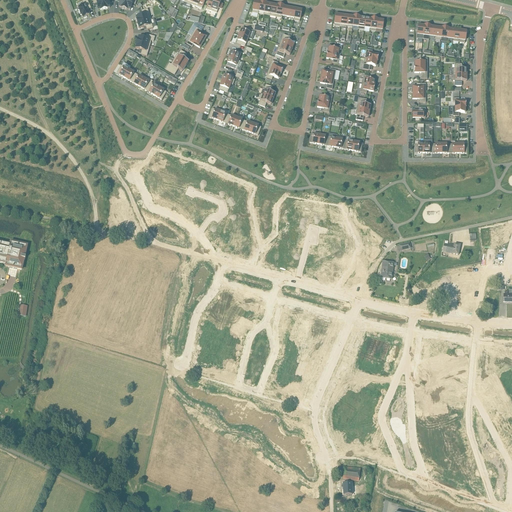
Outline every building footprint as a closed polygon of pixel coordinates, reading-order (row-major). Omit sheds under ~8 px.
[(82,0),(76,3),(77,7),(79,11),(78,11),(81,16),(82,15),(83,18),(89,15),(87,10),(91,9),(87,0),(85,0),(83,2),(82,0)] [(92,0),(94,5),(97,4),(98,10),(101,10),(104,10),(102,0),(92,0)] [(102,0),(104,10),(108,9),(107,8),(110,8),(108,2),(113,1),(112,0),(102,0)] [(118,0),(121,1),(119,7),(121,8),(124,9),(127,0),(118,0)] [(127,0),(124,9),(128,10),(130,11),(132,4),(135,5),(136,0),(127,0)] [(193,0),(191,5),(202,9),(205,0),(193,0)] [(209,0),(206,10),(217,14),(218,8),(221,9),(223,5),(220,4),(221,1),(220,0),(214,0),(214,2),(209,0)] [(254,2),(252,13),(258,14),(259,12),(260,3),(254,2)] [(264,13),(264,15),(270,16),(272,5),(266,4),(264,13)] [(272,5),(270,16),(276,18),(278,6),(272,5)] [(278,6),(276,18),(282,19),(282,16),(284,7),(278,5),(278,6)] [(143,16),(136,17),(137,20),(136,20),(137,23),(150,20),(147,9),(141,11),(143,16)] [(294,18),(293,21),(300,22),(302,11),(296,9),(294,18)] [(150,20),(137,23),(138,27),(139,27),(139,29),(146,27),(147,30),(153,29),(153,28),(150,20)] [(242,27),(239,36),(248,39),(252,40),(255,31),(253,31),(251,31),(242,27)] [(196,28),(191,36),(203,43),(203,42),(204,42),(206,39),(205,39),(206,38),(200,34),(202,31),(196,28)] [(138,40),(137,43),(150,47),(151,41),(154,42),(155,37),(146,35),(145,39),(139,37),(138,40)] [(283,35),(279,45),(292,50),(292,49),(293,49),(294,46),(293,45),(294,45),(294,44),(289,43),(291,38),(283,35)] [(191,36),(187,45),(192,48),(194,45),(200,49),(200,48),(203,43),(191,36)] [(239,36),(236,44),(245,47),(248,39),(239,36)] [(375,42),(376,37),(373,36),(371,45),(381,46),(381,43),(375,42)] [(136,46),(136,49),(142,51),(141,55),(147,56),(150,47),(137,43),(136,46)] [(279,45),(276,56),(280,57),(283,58),(285,54),(290,56),(290,55),(292,50),(279,45)] [(329,49),(328,49),(327,52),(328,53),(338,55),(339,50),(341,51),(342,47),(335,46),(335,49),(331,49),(330,48),(329,48),(329,49)] [(129,50),(127,55),(135,60),(137,58),(138,55),(129,50)] [(232,50),(229,58),(238,61),(241,53),(232,50)] [(373,52),(366,50),(365,54),(365,59),(367,59),(377,61),(378,57),(378,56),(372,55),(373,52)] [(177,55),(174,60),(185,67),(186,66),(188,63),(188,62),(189,62),(184,59),(187,55),(181,51),(178,55),(177,55)] [(338,55),(328,53),(327,53),(327,54),(326,59),(333,60),(333,61),(332,63),(338,65),(339,61),(340,56),(338,55)] [(229,58),(226,66),(235,69),(236,66),(238,67),(240,62),(238,61),(229,58)] [(367,59),(365,59),(364,64),(363,65),(363,70),(369,71),(370,66),(375,67),(376,67),(376,66),(377,66),(377,63),(377,62),(377,61),(367,59)] [(421,62),(415,62),(415,64),(414,63),(414,67),(415,67),(415,68),(414,68),(427,68),(427,59),(421,59),(421,62)] [(169,64),(165,70),(175,76),(178,69),(182,72),(183,72),(182,72),(185,67),(174,60),(171,65),(169,64)] [(272,61),(269,70),(280,74),(281,74),(283,69),(277,67),(278,64),(272,61)] [(462,65),(455,65),(455,69),(453,69),(453,75),(466,76),(466,70),(467,70),(462,70),(462,65)] [(121,66),(117,74),(124,78),(129,70),(122,66),(121,66)] [(427,68),(414,68),(414,73),(421,74),(421,79),(427,80),(427,68)] [(327,73),(322,72),(321,78),(334,80),(336,71),(328,69),(327,73)] [(129,70),(124,78),(132,83),(136,75),(129,70)] [(269,70),(266,78),(272,80),(273,77),(279,79),(279,78),(280,78),(281,75),(280,75),(280,74),(269,70)] [(225,73),(222,81),(231,85),(233,86),(235,80),(233,80),(234,76),(225,73)] [(136,75),(132,83),(139,87),(145,78),(144,78),(140,75),(139,76),(136,75)] [(466,76),(453,75),(453,82),(454,82),(454,86),(462,87),(462,82),(467,82),(467,81),(466,81),(466,80),(467,80),(467,77),(466,77),(466,76)] [(370,77),(363,76),(363,79),(362,81),(362,84),(375,87),(374,87),(374,86),(375,86),(376,83),(375,82),(375,81),(374,81),(369,80),(370,77)] [(145,78),(139,87),(147,92),(151,84),(152,84),(153,82),(145,77),(144,78),(145,78)] [(334,80),(321,78),(321,79),(320,79),(320,82),(320,83),(320,84),(325,85),(324,88),(332,89),(334,80)] [(222,81),(219,90),(228,93),(231,85),(222,81)] [(151,84),(147,92),(154,96),(159,87),(160,87),(160,86),(155,83),(154,85),(152,84),(151,84)] [(375,87),(362,84),(361,89),(361,90),(360,93),(366,94),(367,91),(373,92),(374,92),(374,87),(375,87)] [(412,89),(412,93),(413,93),(413,94),(426,94),(426,89),(426,87),(426,84),(417,84),(417,88),(412,88),(413,88),(413,89),(412,89)] [(263,89),(261,95),(262,95),(273,100),(273,98),(274,99),(276,95),(275,95),(275,94),(271,92),(273,88),(266,85),(264,90),(263,89)] [(159,87),(154,96),(162,101),(167,93),(164,91),(164,90),(160,87),(159,87)] [(412,99),(412,100),(419,100),(419,103),(426,103),(426,94),(413,94),(413,99),(412,99)] [(260,101),(258,106),(265,108),(266,103),(271,105),(271,104),(272,104),(273,101),(273,100),(262,95),(261,95),(259,100),(260,101)] [(318,102),(331,105),(332,100),(332,96),(326,95),(326,98),(321,97),(320,97),(319,98),(318,101),(319,101),(319,102),(318,102)] [(367,100),(358,99),(356,109),(369,112),(370,107),(370,106),(371,106),(366,105),(367,100)] [(459,99),(453,99),(453,102),(455,102),(455,108),(466,108),(466,102),(459,102),(459,99)] [(317,108),(323,109),(323,112),(329,113),(330,110),(330,108),(331,105),(318,102),(318,103),(317,107),(317,108)] [(455,108),(453,108),(453,116),(459,116),(459,113),(465,113),(465,112),(466,112),(466,109),(465,109),(465,108),(466,108),(455,108)] [(369,112),(356,109),(355,115),(356,115),(356,120),(363,122),(363,117),(368,118),(368,117),(368,116),(369,117),(370,113),(369,113),(369,112)] [(413,112),(413,119),(416,119),(416,120),(419,120),(419,119),(422,119),(424,119),(425,119),(425,109),(419,109),(419,112),(413,112)] [(215,111),(212,110),(209,118),(211,119),(217,122),(220,112),(215,110),(215,111)] [(226,114),(220,112),(217,122),(222,124),(223,123),(225,124),(228,116),(226,115),(226,114)] [(231,117),(228,116),(225,124),(228,125),(227,126),(233,128),(237,118),(231,116),(231,117)] [(242,120),(237,118),(233,128),(239,130),(239,129),(241,130),(245,122),(242,121),(242,120)] [(247,123),(245,122),(241,130),(244,131),(244,132),(249,134),(253,124),(247,122),(247,123)] [(259,126),(253,124),(249,134),(255,136),(258,137),(261,128),(258,127),(259,126)] [(314,135),(311,134),(309,143),(318,145),(320,136),(320,134),(315,132),(314,135)] [(325,137),(320,136),(318,145),(327,147),(328,137),(325,137)] [(331,138),(328,137),(327,147),(335,148),(337,139),(331,138)] [(343,138),(337,137),(337,139),(335,148),(344,150),(345,141),(342,140),(343,138)] [(348,141),(345,141),(344,150),(352,151),(354,142),(354,140),(349,139),(348,141)] [(359,143),(354,142),(352,151),(361,153),(363,144),(359,143)] [(418,144),(415,144),(415,154),(423,154),(424,145),(424,142),(418,142),(418,144)] [(464,142),(458,142),(458,145),(458,154),(467,154),(467,145),(464,145),(464,142)] [(424,145),(423,154),(432,154),(432,145),(424,145)] [(441,145),(432,145),(432,154),(441,154),(441,145)] [(449,145),(441,145),(441,154),(449,154),(449,145)] [(458,145),(449,145),(449,154),(458,154),(458,145)] [(204,214),(199,210),(191,219),(197,223),(204,214)] [(0,263),(6,265),(6,267),(8,267),(21,270),(27,246),(11,243),(11,245),(10,245),(0,242),(0,263)] [(458,256),(459,251),(460,246),(454,245),(444,244),(442,252),(452,254),(458,256)] [(391,280),(394,263),(383,262),(381,278),(391,280)] [(438,293),(439,283),(428,282),(427,291),(438,293)] [(511,303),(511,295),(509,295),(509,292),(505,292),(505,295),(504,295),(503,303),(511,303)] [(211,304),(208,310),(219,316),(221,311),(223,312),(225,309),(219,306),(218,308),(211,304)] [(208,310),(205,316),(211,320),(210,322),(216,325),(217,322),(216,321),(219,316),(208,310)] [(245,315),(241,320),(250,327),(254,321),(251,320),(253,317),(247,313),(245,315)] [(238,325),(236,328),(242,332),(243,330),(246,332),(250,327),(241,320),(237,325),(238,325)] [(282,325),(281,332),(293,333),(294,327),(296,327),(296,323),(289,323),(289,326),(282,325)] [(199,331),(198,337),(209,340),(211,334),(212,335),(213,331),(207,330),(206,333),(199,331)] [(281,332),(281,338),(288,339),(287,342),(294,342),(294,339),(292,338),(293,333),(281,332)] [(324,337),(322,342),(333,347),(336,340),(329,337),(330,335),(324,332),(322,336),(324,337)] [(198,337),(196,344),(203,346),(203,348),(209,350),(210,346),(208,346),(209,340),(198,337)] [(229,337),(228,340),(230,341),(229,346),(240,349),(241,342),(235,341),(236,338),(229,337)] [(318,346),(316,350),(322,352),(323,350),(330,353),(333,347),(322,342),(320,347),(318,346)] [(226,351),(225,355),(231,356),(232,353),(239,355),(240,349),(229,346),(228,351),(226,351)] [(281,353),(280,356),(291,360),(293,354),(295,354),(296,351),(289,349),(289,352),(282,350),(281,353)] [(352,354),(350,360),(360,365),(363,359),(365,360),(366,357),(360,354),(359,357),(352,354)] [(279,360),(278,363),(285,365),(284,367),(291,369),(292,366),(290,365),(291,360),(280,356),(279,360)] [(313,360),(310,366),(321,371),(324,365),(317,362),(319,359),(313,356),(311,360),(313,360)] [(383,357),(381,362),(385,363),(383,368),(392,372),(394,366),(392,365),(393,362),(383,357)] [(222,360),(221,365),(225,366),(224,371),(234,373),(236,367),(233,366),(233,363),(222,360)] [(350,361),(348,366),(354,369),(353,372),(358,374),(360,371),(358,370),(360,365),(350,360),(350,361)] [(421,367),(419,373),(429,375),(430,371),(434,372),(435,367),(424,364),(423,368),(421,367)] [(306,370),(305,374),(311,376),(312,374),(319,377),(321,371),(310,366),(308,371),(306,370)] [(451,367),(451,370),(454,371),(453,377),(464,377),(465,371),(458,371),(458,367),(451,367)] [(377,370),(375,375),(386,379),(387,376),(390,377),(392,372),(383,368),(381,372),(377,370)] [(219,374),(218,379),(229,382),(230,378),(233,379),(234,373),(224,371),(223,375),(219,374)] [(419,373),(418,379),(421,379),(420,383),(430,386),(432,381),(428,380),(429,375),(419,373)] [(271,375),(269,381),(281,385),(282,380),(284,380),(285,377),(279,375),(278,377),(271,375)] [(451,382),(450,386),(457,386),(457,383),(464,384),(464,378),(464,377),(453,377),(453,382),(451,382)] [(301,380),(299,385),(303,387),(301,391),(311,395),(313,389),(310,388),(312,385),(301,380)] [(269,381),(267,387),(274,390),(273,393),(279,395),(281,391),(279,391),(281,385),(269,381)] [(341,381),(339,386),(349,391),(351,386),(353,387),(355,383),(349,381),(347,384),(341,381)] [(375,386),(372,392),(382,396),(385,390),(378,388),(380,385),(374,382),(372,385),(375,386)] [(339,386),(336,392),(343,395),(341,398),(347,400),(349,397),(346,396),(349,391),(339,386)] [(296,393),(294,398),(304,403),(305,400),(308,401),(311,395),(301,391),(299,395),(296,393)] [(368,396),(366,399),(372,402),(374,399),(380,401),(382,396),(372,392),(370,397),(368,396)] [(450,392),(449,395),(452,396),(451,401),(462,402),(463,396),(456,395),(456,392),(450,392)] [(425,399),(418,400),(418,406),(429,405),(429,399),(431,399),(431,395),(424,396),(425,399)] [(449,407),(448,410),(455,411),(455,407),(462,408),(462,402),(451,401),(451,407),(449,407)] [(429,405),(418,406),(419,411),(425,411),(426,414),(432,414),(432,410),(429,411),(429,405)] [(332,411),(332,417),(341,418),(342,413),(346,414),(346,409),(335,408),(335,411),(332,411)] [(368,412),(361,413),(362,417),(364,416),(365,422),(376,421),(375,414),(368,415),(368,412)] [(332,417),(331,423),(334,423),(333,427),(345,428),(345,423),(341,422),(341,418),(332,417)] [(454,419),(447,420),(448,424),(450,423),(451,429),(462,427),(461,421),(454,422),(454,419)] [(366,428),(363,428),(364,432),(370,431),(370,428),(376,427),(376,421),(365,422),(366,428)] [(420,433),(420,434),(420,437),(431,436),(430,430),(433,429),(432,426),(426,427),(426,430),(420,431),(420,433)] [(452,435),(450,436),(450,439),(457,438),(456,435),(463,433),(462,427),(451,429),(452,435)] [(339,439),(336,440),(339,445),(338,445),(338,446),(348,442),(348,441),(348,442),(344,433),(338,436),(339,439)] [(431,436),(420,437),(420,440),(421,440),(421,443),(428,442),(428,446),(435,445),(434,441),(432,441),(431,436)] [(378,439),(372,442),(375,450),(385,446),(384,446),(382,441),(379,442),(378,439)] [(348,442),(338,446),(341,451),(343,450),(345,453),(351,450),(348,442)] [(463,445),(452,448),(454,453),(458,452),(459,456),(469,453),(467,447),(464,448),(463,445)] [(385,446),(375,450),(378,459),(385,456),(384,453),(387,452),(385,446)] [(461,460),(457,462),(458,466),(469,463),(468,460),(470,459),(469,453),(459,456),(461,460)] [(434,463),(428,465),(429,471),(440,468),(438,462),(440,462),(439,458),(433,460),(434,463)] [(360,469),(344,468),(343,479),(358,482),(360,469)] [(440,468),(429,471),(431,477),(438,475),(439,478),(445,476),(444,473),(442,474),(440,468)] [(471,471),(465,473),(467,481),(467,482),(477,478),(475,473),(472,474),(471,471)] [(477,478),(467,482),(470,490),(477,488),(476,485),(479,484),(477,478)] [(344,495),(349,495),(352,495),(352,488),(351,483),(347,484),(347,488),(343,488),(344,495)]
